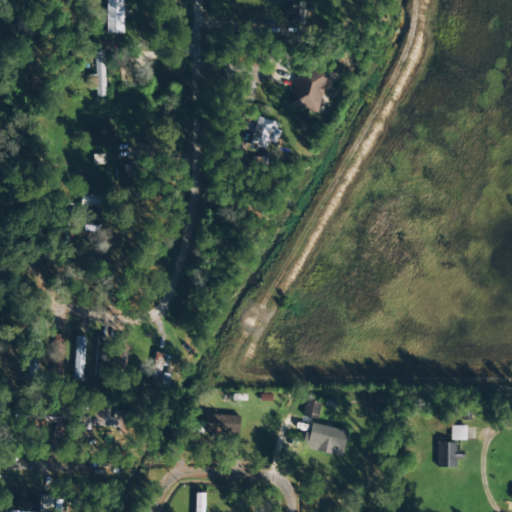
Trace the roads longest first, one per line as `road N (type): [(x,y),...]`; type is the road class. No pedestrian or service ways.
road 1 (residential): [(173,475),(161,471),(112,296),(170,230),(171,0)]
road 2 (residential): [(288,511),(284,489),(272,478),(158,477),(0,459)]
